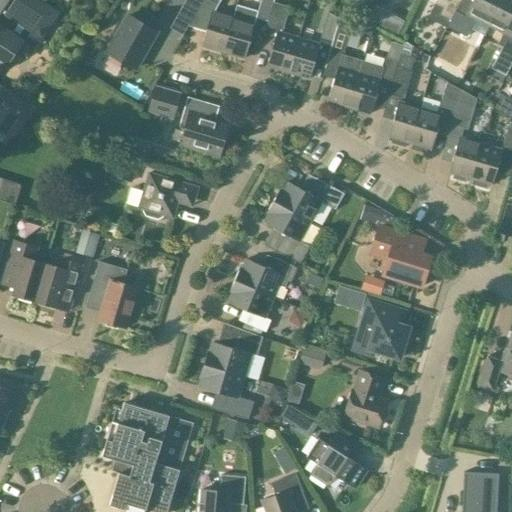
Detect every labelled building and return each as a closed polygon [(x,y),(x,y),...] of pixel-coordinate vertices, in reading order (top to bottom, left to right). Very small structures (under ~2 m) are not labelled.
[(0,0),(0,60),(6,65),(23,40),(37,19),(46,25),(55,12),(37,0),(0,0)] [(268,20),(274,1),(273,0),(261,0),(258,11),(256,17),(268,20)] [(436,0),(435,3),(443,7),(440,14),(451,20),(461,0),(436,0)] [(461,0),(451,20),(448,25),(466,34),(475,17),(489,24),(501,0),(461,0)] [(511,0),(501,0),(489,24),(503,31),(497,43),(511,50),(511,0)] [(267,65),(288,71),(298,37),(282,32),(290,6),(274,1),(268,20),(264,33),(276,36),(267,65)] [(245,57),(255,23),(256,17),(258,11),(237,5),(234,17),(223,51),(245,57)] [(398,33),(405,20),(377,5),(369,18),(398,33)] [(202,45),(223,51),(234,17),(212,10),(202,45)] [(321,38),(333,42),(340,18),(329,11),(321,38)] [(107,52),(136,68),(157,31),(128,15),(107,52)] [(340,18),(333,42),(330,50),(344,54),(352,25),(340,18)] [(320,43),(298,37),(288,71),(310,78),(320,43)] [(409,56),(400,54),(399,60),(397,66),(392,82),(389,93),(402,97),(404,98),(412,71),(416,58),(409,56)] [(381,78),(392,82),(397,66),(399,60),(387,57),(384,67),(363,61),(359,72),(349,107),(371,113),(381,78)] [(328,101),(349,107),(359,72),(338,66),(328,101)] [(459,87),(448,81),(447,80),(445,90),(439,108),(443,109),(454,112),(462,89),(459,87)] [(0,110),(0,129),(8,135),(29,103),(0,83),(0,108),(1,109),(0,110)] [(149,110),(172,117),(179,92),(156,85),(149,110)] [(478,98),(462,89),(454,112),(451,125),(469,130),(478,98)] [(181,128),(184,129),(180,143),(218,154),(228,122),(212,118),(210,114),(213,103),(187,95),(179,124),(181,128)] [(408,141),(410,142),(420,107),(399,101),(389,136),(393,137),(391,142),(406,147),(408,141)] [(442,113),(420,107),(410,142),(413,143),(411,148),(426,153),(428,147),(431,148),(442,113)] [(511,125),(509,125),(502,149),(511,151),(511,125)] [(450,171),(454,172),(452,178),(466,182),(468,176),(471,177),(481,143),(460,136),(450,171)] [(502,149),(481,143),(471,177),(473,178),(471,184),(488,189),(489,183),(492,183),(502,149)] [(194,198),(197,186),(148,172),(142,194),(147,195),(142,210),(145,215),(157,219),(162,216),(163,214),(173,216),(177,201),(179,201),(185,198),(186,196),(194,198)] [(0,193),(17,198),(21,181),(0,176),(0,193)] [(274,200),(311,220),(322,201),(336,209),(345,193),(316,177),(308,192),(287,181),(282,190),(280,189),(274,200)] [(311,220),(274,200),(268,211),(270,212),(265,222),(285,233),(275,250),(299,262),(309,245),(300,241),(311,220)] [(511,206),(507,204),(499,231),(511,235),(511,206)] [(422,286),(424,282),(427,283),(431,270),(427,269),(431,256),(421,253),(425,240),(409,235),(380,226),(372,253),(389,258),(384,274),(422,286)] [(94,254),(96,235),(81,234),(79,253),(94,254)] [(13,294),(34,300),(45,263),(34,260),(38,247),(14,241),(2,283),(15,287),(13,294)] [(240,267),(235,279),(274,296),(279,285),(285,287),(294,266),(272,256),(267,268),(246,259),(242,268),(240,267)] [(45,263),(35,300),(56,306),(69,310),(75,288),(82,264),(60,258),(57,266),(45,263)] [(127,269),(99,261),(91,288),(106,292),(98,319),(126,327),(137,287),(123,283),(127,269)] [(364,274),(361,290),(381,293),(384,277),(364,274)] [(265,317),(274,296),(235,279),(230,291),(232,292),(228,301),(249,310),(244,322),(266,331),(271,320),(265,317)] [(338,284),(333,302),(360,310),(366,292),(338,284)] [(368,352),(369,348),(400,358),(409,327),(402,325),(406,312),(369,300),(355,348),(368,352)] [(208,351),(204,363),(245,375),(251,353),(258,355),(261,343),(238,336),(235,348),(213,342),(210,352),(208,351)] [(319,368),(325,352),(307,345),(301,360),(319,368)] [(511,345),(503,372),(511,374),(511,345)] [(492,386),(501,359),(488,354),(479,382),(492,386)] [(238,397),(245,375),(204,363),(201,376),(203,376),(200,386),(222,393),(217,410),(248,419),(254,401),(238,397)] [(345,416),(378,427),(387,400),(379,398),(385,378),(360,371),(354,390),(353,390),(345,416)] [(260,381),(252,415),(263,418),(268,398),(285,402),(288,387),(260,381)] [(288,400),(299,402),(303,384),(292,382),(288,400)] [(0,385),(0,413),(6,417),(10,408),(14,410),(21,395),(0,385)] [(145,511),(146,509),(157,511),(167,511),(194,423),(124,402),(118,422),(113,421),(102,455),(123,461),(110,504),(136,511),(145,511)] [(228,417),(223,436),(240,441),(246,422),(228,417)] [(368,469),(347,456),(354,446),(336,434),(329,444),(319,438),(307,456),(317,463),(310,473),(329,485),(335,474),(356,488),(368,469)] [(486,511),(488,471),(454,469),(451,511),(486,511)] [(263,500),(267,511),(295,511),(292,502),(303,498),(295,475),(272,484),(276,495),(263,500)] [(221,476),(220,491),(202,489),(199,511),(229,511),(231,505),(243,506),(245,478),(221,476)]
